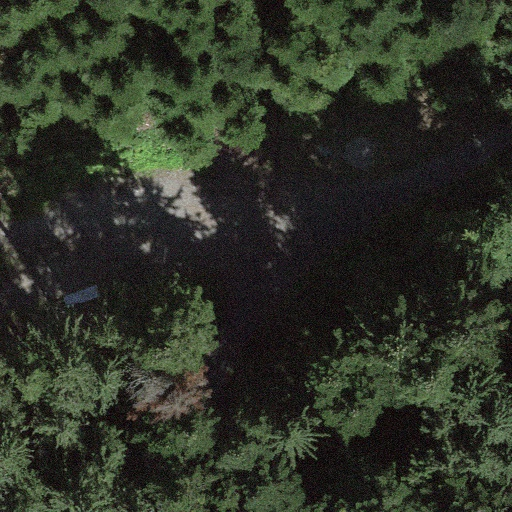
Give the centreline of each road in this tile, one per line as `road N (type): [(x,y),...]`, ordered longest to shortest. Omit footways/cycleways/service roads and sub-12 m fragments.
road 1 (track): [(511,132),(317,241),(198,379),(196,511)]
road 2 (track): [(0,301),(317,241)]
